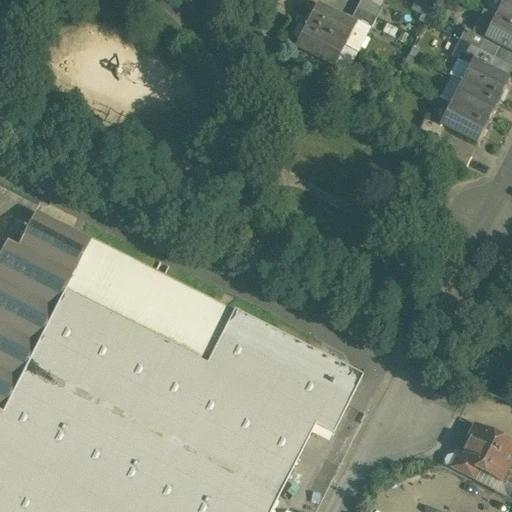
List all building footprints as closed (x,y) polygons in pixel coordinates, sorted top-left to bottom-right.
[(380,10),(361,0),(356,10),(375,20),(380,10)] [(511,0),(503,0),(494,19),(511,28),(511,0)] [(355,26),(316,6),(305,28),(344,48),(355,26)] [(375,20),(356,10),(351,20),(370,30),(375,20)] [(511,28),(494,19),(483,41),(511,56),(511,28)] [(344,48),(305,28),(294,50),(298,53),(318,63),(333,70),(344,48)] [(511,56),(483,41),(477,52),(493,60),(511,69),(511,56)] [(477,52),(461,44),(455,56),(457,56),(455,59),(459,61),(470,67),(472,63),(487,70),(493,60),(477,52)] [(318,63),(298,53),(293,63),(313,73),(318,63)] [(511,70),(511,69),(493,60),(487,70),(507,80),(511,70)] [(470,67),(459,61),(450,80),(461,85),(470,67)] [(487,70),(472,63),(470,67),(461,85),(500,105),(511,83),(507,80),(487,70)] [(500,105),(461,85),(450,106),(489,126),(500,105)] [(489,126),(450,106),(439,128),(444,131),(478,148),(489,126)] [(439,128),(423,121),(418,132),(438,142),(444,131),(439,128)] [(472,159),(451,148),(445,158),(466,169),(472,159)] [(35,214),(18,249),(7,244),(0,257),(0,511),(269,511),(313,427),(330,436),(358,381),(233,317),(234,316),(35,214)] [(501,445),(474,431),(461,456),(458,455),(454,461),(477,472),(499,484),(511,460),(497,453),(501,445)] [(477,472),(454,461),(449,472),(471,483),(477,472)]
